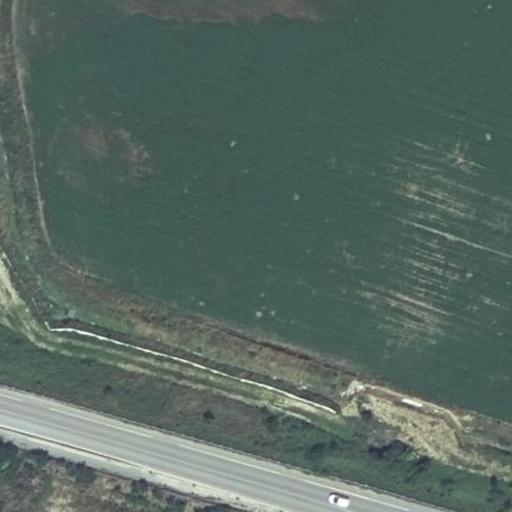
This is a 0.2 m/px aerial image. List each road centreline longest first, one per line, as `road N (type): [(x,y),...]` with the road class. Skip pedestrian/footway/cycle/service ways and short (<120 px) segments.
road 1 (motorway): [(390,511),(0,400)]
road 2 (motorway): [(0,479),(121,511)]
